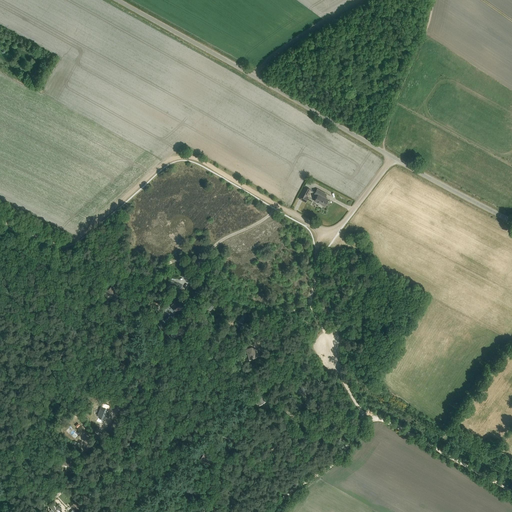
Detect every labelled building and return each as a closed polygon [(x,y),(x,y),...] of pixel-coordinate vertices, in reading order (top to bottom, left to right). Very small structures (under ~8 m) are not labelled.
[(310,189),(305,186),(301,195),(299,198),(306,201),(308,196),(307,196),(310,189)] [(326,194),(322,192),(317,189),(315,193),(318,195),(314,201),(324,206),(328,199),(325,198),(326,194)] [(119,295),(111,286),(106,291),(104,293),(107,296),(109,294),(114,300),(119,295)] [(172,307),(170,309),(173,313),(176,312),(176,313),(185,306),(180,300),(171,306),(172,307)] [(211,311),(216,304),(212,301),(205,309),(206,310),(208,309),(211,311)] [(249,318),(247,317),(248,316),(244,313),(238,321),(242,324),(245,320),(247,322),(249,318)] [(171,341),(163,332),(160,335),(168,343),(171,341)] [(256,349),(252,347),(246,349),(248,359),(257,357),(256,349)] [(298,393),(299,392),(305,395),(308,388),(299,384),(296,391),(298,393)] [(264,402),(259,394),(254,396),(259,405),(264,402)] [(104,420),(105,416),(108,417),(110,413),(107,412),(108,409),(105,408),(104,410),(100,409),(99,411),(97,415),(99,416),(98,417),(104,420)] [(75,439),(79,434),(71,427),(67,432),(75,439)] [(226,437),(232,442),(233,443),(236,439),(234,438),(235,437),(229,433),(230,431),(227,429),(222,435),(225,438),(226,437)] [(211,454),(205,450),(200,459),(206,463),(211,454)] [(74,454),(66,452),(63,464),(72,466),(74,454)] [(200,486),(189,482),(186,491),(197,495),(200,486)] [(62,507),(58,503),(56,505),(53,502),(49,506),(53,509),(51,511),(59,511),(62,510),(60,509),(62,507)]
